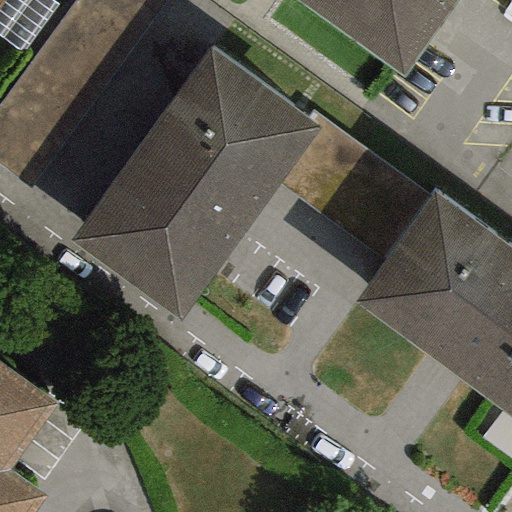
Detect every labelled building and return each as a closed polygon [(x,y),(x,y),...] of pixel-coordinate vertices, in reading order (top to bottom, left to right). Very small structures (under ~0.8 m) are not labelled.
[(167,0),(73,0),(0,102),(0,165),(31,189),(167,0)] [(294,0),(402,78),(458,0),(294,0)] [(306,122),(213,55),(73,243),(178,321),(278,185),(318,130),(306,122)] [(428,196),(312,114),(306,122),(318,130),(278,185),(381,261),(428,196)] [(511,251),(431,193),(428,196),(381,261),(350,302),(500,411),(511,420),(511,251)] [(0,511),(33,511),(45,495),(11,471),(54,405),(0,364),(0,511)] [(481,438),(511,460),(511,458),(511,420),(500,411),(481,438)]
